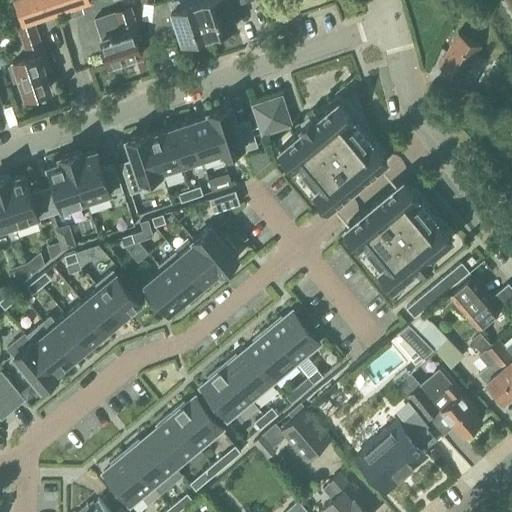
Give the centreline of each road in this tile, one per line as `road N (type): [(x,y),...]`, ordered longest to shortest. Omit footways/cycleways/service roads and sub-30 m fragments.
road 1 (residential): [(0,154),(391,22)]
road 2 (residential): [(26,467),(131,365),(189,345),(300,249)]
road 3 (residential): [(300,249),(435,138)]
road 4 (residential): [(435,138),(408,88),(391,22)]
road 5 (residential): [(511,235),(435,138)]
